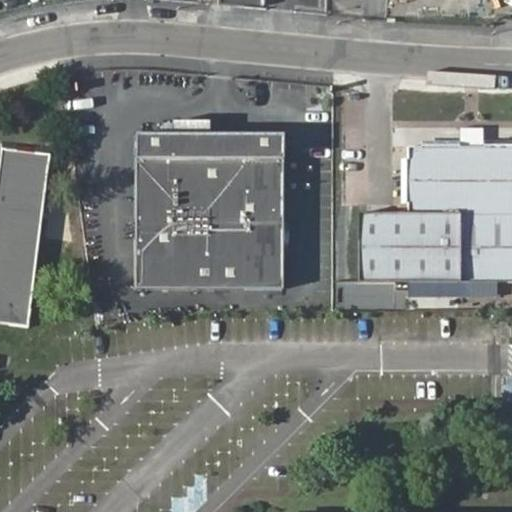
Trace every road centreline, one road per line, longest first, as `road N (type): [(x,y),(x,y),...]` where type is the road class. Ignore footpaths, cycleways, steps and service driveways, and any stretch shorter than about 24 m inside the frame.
road 1 (unclassified): [(0,57),(35,43),(134,36),(511,63)]
road 2 (unknown): [(215,97),(131,101),(116,114),(107,204),(120,299)]
road 3 (unknown): [(215,97),(271,105),(290,121),(300,146),(306,289)]
road 4 (unknown): [(362,51),(370,189)]
